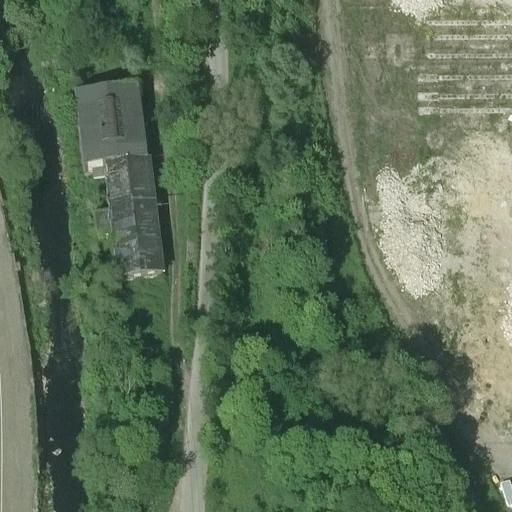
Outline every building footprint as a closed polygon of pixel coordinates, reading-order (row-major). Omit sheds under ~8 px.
[(511,0),(409,0),(411,16),(511,11),(511,0)] [(132,56),(113,58),(115,77),(135,74),(132,56)] [(137,91),(75,99),(84,174),(104,172),(110,218),(95,220),(97,240),(112,238),(115,263),(110,264),(112,284),(161,278),(147,164),(146,164),(137,91)] [(511,136),(456,138),(457,161),(423,162),(425,211),(459,209),(462,283),(511,280),(511,136)] [(194,161),(182,162),(183,178),(195,177),(194,161)] [(194,233),(186,233),(184,268),(192,268),(194,233)] [(511,280),(462,283),(468,430),(511,428),(511,280)]
